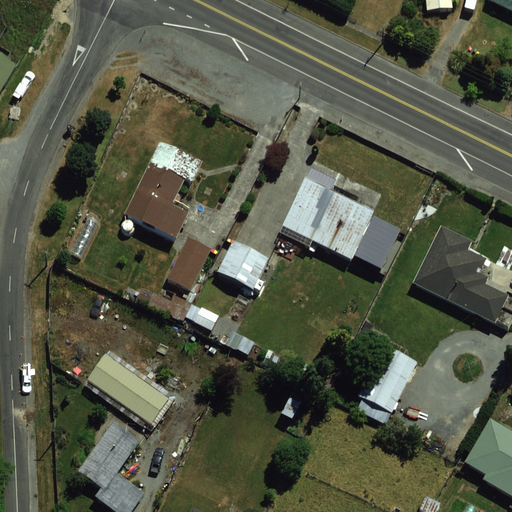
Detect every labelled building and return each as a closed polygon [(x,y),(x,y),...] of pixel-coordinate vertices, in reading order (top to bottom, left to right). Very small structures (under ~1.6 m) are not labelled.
[(423,0),(426,19),(463,14),(461,0),(423,0)] [(511,0),(486,0),(484,5),(511,19),(511,0)] [(0,101),(18,69),(0,58),(0,101)] [(201,160),(160,141),(125,213),(176,236),(187,211),(171,202),(184,178),(192,180),(201,160)] [(373,212),(305,178),(282,226),(351,260),(354,255),(381,269),(401,229),(372,215),(373,212)] [(471,240),(441,225),(412,282),(495,323),(508,295),(485,283),(487,277),(480,273),(485,260),(467,250),(471,240)] [(210,249),(188,238),(168,278),(190,289),(210,249)] [(268,258),(234,241),(218,272),(253,288),(268,258)] [(195,308),(186,324),(209,337),(218,321),(195,308)] [(392,412),(417,361),(383,345),(358,396),(392,412)] [(111,348),(84,382),(151,432),(174,397),(111,348)] [(305,412),(287,404),(277,425),(295,433),(305,412)] [(511,431),(489,418),(466,462),(485,473),(484,478),(511,494),(511,431)] [(138,441),(113,425),(79,471),(101,488),(96,495),(117,511),(130,511),(143,493),(117,472),(138,441)]
